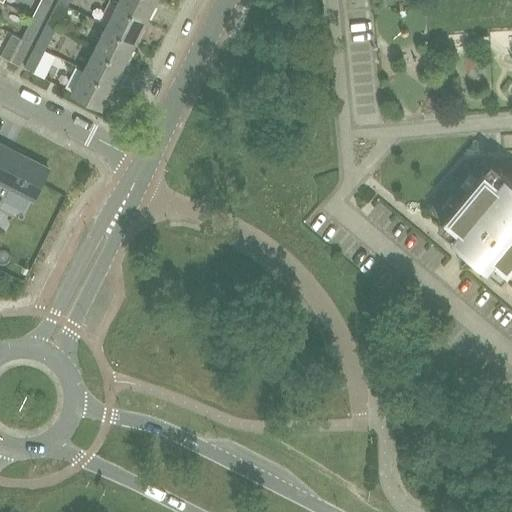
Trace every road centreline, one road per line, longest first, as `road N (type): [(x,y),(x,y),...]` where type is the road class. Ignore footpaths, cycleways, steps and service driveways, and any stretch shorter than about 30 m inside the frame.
road 1 (tertiary): [(324,511),(215,456),(135,438),(74,405)]
road 2 (tertiary): [(145,161),(109,206),(27,348)]
road 3 (tertiary): [(62,365),(145,161)]
road 4 (tertiary): [(145,161),(227,0)]
road 5 (residential): [(145,161),(0,90)]
road 6 (tertiary): [(54,439),(103,458),(188,511)]
